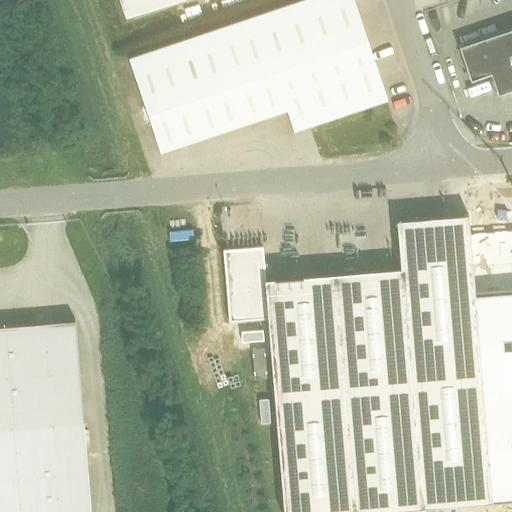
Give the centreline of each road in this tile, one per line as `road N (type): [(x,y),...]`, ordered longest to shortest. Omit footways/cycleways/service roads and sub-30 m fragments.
road 1 (unclassified): [(0,207),(454,170)]
road 2 (unclassified): [(454,170),(398,0)]
